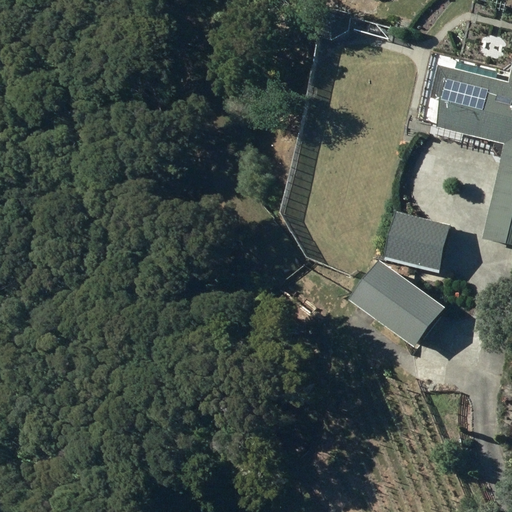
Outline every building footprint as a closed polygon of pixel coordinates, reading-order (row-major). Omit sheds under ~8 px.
[(364,15),(338,6),(327,37),(341,42),(358,34),(364,15)] [(221,49),(221,72),(234,71),(234,49),(221,49)] [(511,145),(489,239),(511,244),(511,82),(451,68),(443,99),(450,101),(444,129),(511,145)] [(406,214),(395,261),(446,273),(457,226),(406,214)] [(383,274),(364,309),(429,343),(448,307),(383,274)]
